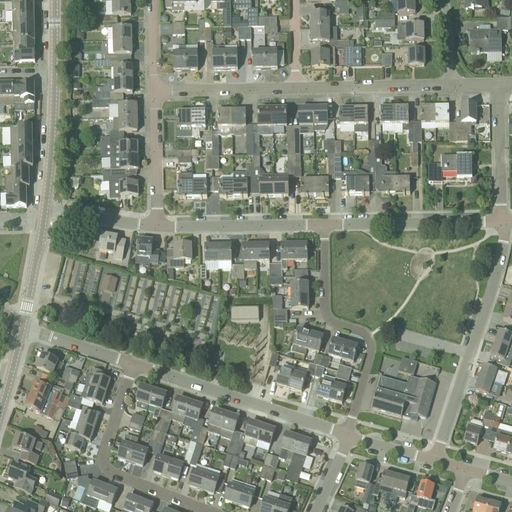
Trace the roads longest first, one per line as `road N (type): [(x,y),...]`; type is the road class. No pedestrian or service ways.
road 1 (residential): [(434,460),(501,253),(501,221)]
road 2 (residential): [(346,435),(371,340),(332,322),(324,306),(324,224)]
road 3 (residential): [(132,365),(346,435)]
road 4 (residential): [(204,511),(101,468),(132,365)]
road 5 (residential): [(501,221),(324,224)]
road 6 (residential): [(324,224),(158,226)]
road 7 (residential): [(296,87),(451,84)]
road 8 (residential): [(155,90),(296,87)]
road 9 (residential): [(501,221),(498,83)]
road 10 (residential): [(158,226),(155,90)]
road 11 (tertiary): [(44,207),(53,78)]
